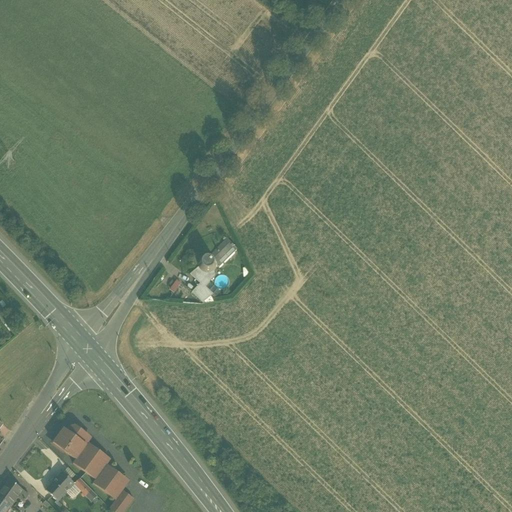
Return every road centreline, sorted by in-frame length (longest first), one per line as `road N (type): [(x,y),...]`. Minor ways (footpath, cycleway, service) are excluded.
road 1 (secondary): [(340,0),(86,350)]
road 2 (primary): [(86,350),(220,511)]
road 3 (tertiary): [(86,350),(0,471)]
road 4 (primary): [(0,256),(86,350)]
